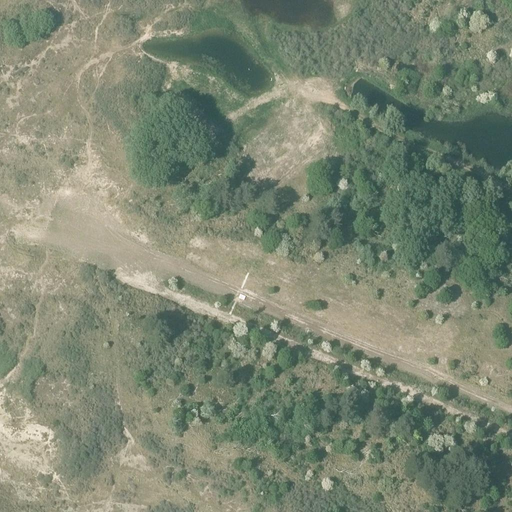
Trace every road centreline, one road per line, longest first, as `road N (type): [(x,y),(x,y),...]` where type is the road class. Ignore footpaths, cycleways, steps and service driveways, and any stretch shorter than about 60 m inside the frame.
road 1 (track): [(511,409),(117,243),(91,219),(82,221),(83,238)]
road 2 (track): [(511,188),(336,102)]
